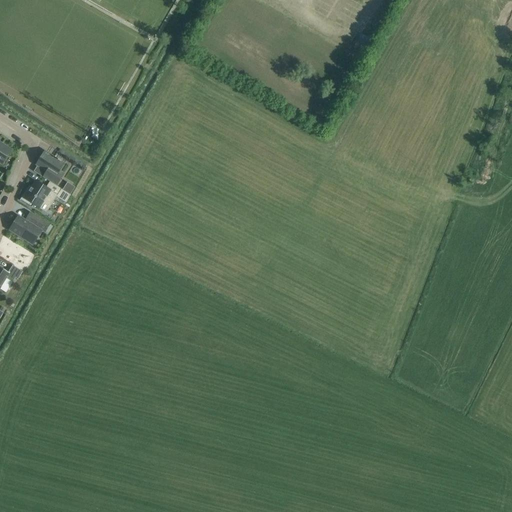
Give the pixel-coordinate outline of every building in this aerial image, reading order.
[(0,148),(0,163),(2,165),(12,150),(3,144),(0,148)] [(43,177),(56,186),(64,174),(60,171),(64,164),(61,162),(61,161),(58,159),(58,160),(45,151),(36,165),(47,172),(43,177)] [(29,186),(20,200),(20,201),(21,200),(30,206),(31,205),(30,205),(31,203),(39,208),(43,203),(45,203),(49,205),(56,194),(51,190),(35,181),(31,187),(29,186)] [(61,189),(56,197),(65,203),(70,195),(61,189)] [(46,232),(50,225),(30,212),(31,213),(27,219),(26,219),(26,220),(25,222),(18,217),(11,230),(29,242),(38,227),(46,232)] [(0,293),(1,292),(2,293),(9,281),(15,284),(18,280),(20,281),(25,273),(15,267),(11,274),(0,268),(0,293)]
